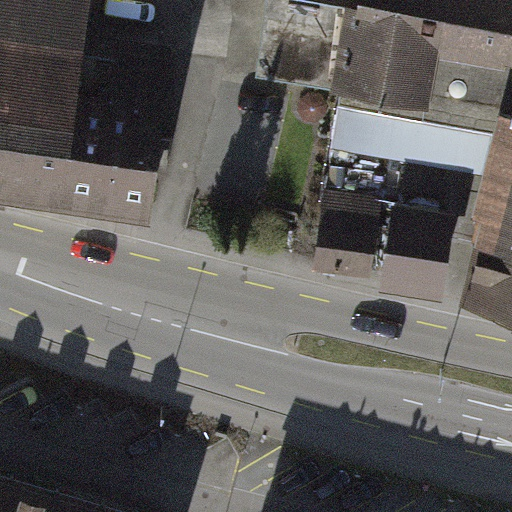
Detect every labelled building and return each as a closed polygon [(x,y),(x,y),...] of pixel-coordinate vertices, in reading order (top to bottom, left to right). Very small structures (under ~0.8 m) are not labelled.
[(86,0),(0,0),(0,178),(149,197),(165,77),(78,66),(86,0)] [(341,85),(355,8),(306,0),(270,0),(259,71),(341,85)] [(511,47),(511,0),(367,0),(366,10),(355,8),(341,85),(511,114),(511,57),(510,58),(511,47)] [(511,252),(511,125),(483,245),(511,252)] [(378,199),(329,192),(320,259),(369,265),(378,199)] [(452,212),(400,205),(390,276),(442,284),(452,212)] [(511,307),(511,252),(483,245),(470,297),(511,307)] [(0,511),(133,511),(0,472),(0,511)]
